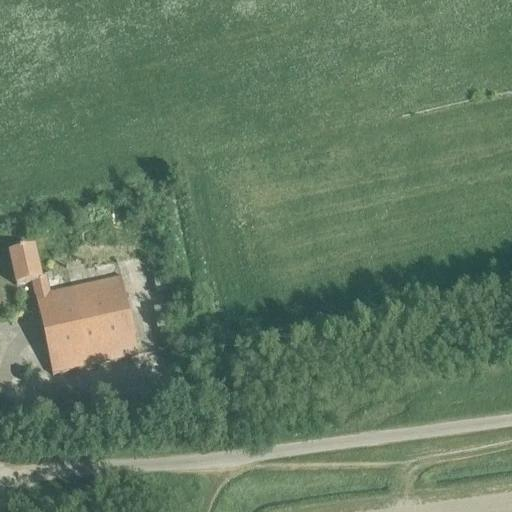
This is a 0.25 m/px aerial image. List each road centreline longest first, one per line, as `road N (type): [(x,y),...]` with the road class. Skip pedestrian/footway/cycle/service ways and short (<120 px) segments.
road 1 (unclassified): [(0,479),(228,461),(511,421)]
road 2 (track): [(511,444),(422,464),(255,469),(228,461),(207,511)]
